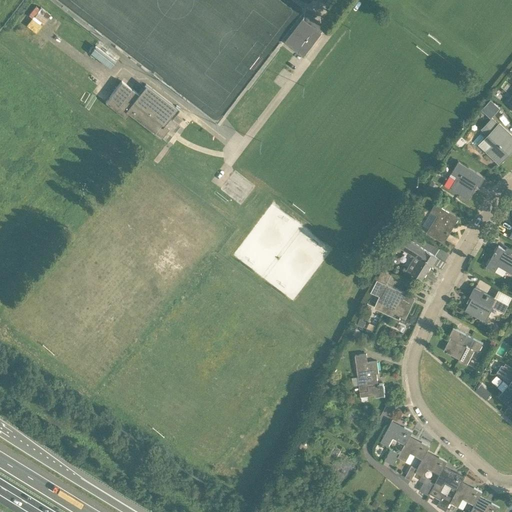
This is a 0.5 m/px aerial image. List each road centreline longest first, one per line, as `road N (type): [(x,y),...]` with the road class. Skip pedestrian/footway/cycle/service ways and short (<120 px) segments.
road 1 (residential): [(511,480),(497,479),(423,417),(411,375),(423,328),(489,207),(511,182)]
road 2 (motorway): [(128,511),(0,428)]
